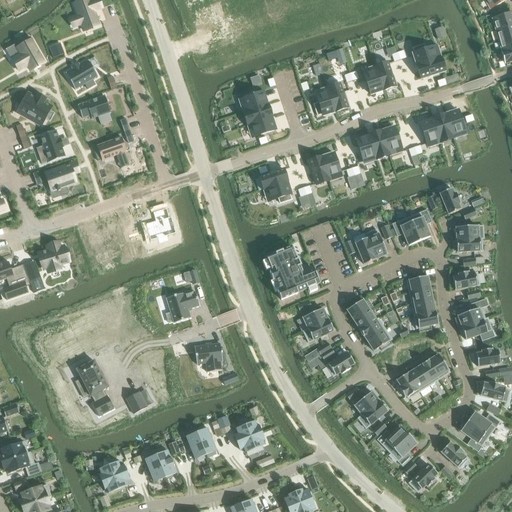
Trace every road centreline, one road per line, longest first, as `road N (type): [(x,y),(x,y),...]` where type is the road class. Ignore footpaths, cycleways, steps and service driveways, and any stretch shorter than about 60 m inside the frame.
road 1 (residential): [(438,253),(443,307),(469,391),(465,407),(434,429),(421,428),(370,371)]
road 2 (residential): [(203,174),(461,89)]
road 3 (residential): [(128,511),(248,487),(330,450)]
road 4 (residential): [(146,0),(203,174)]
road 5 (residential): [(111,19),(167,186)]
road 6 (residential): [(250,313),(114,370)]
road 7 (residential): [(203,174),(250,313)]
road 8 (residential): [(31,231),(167,186)]
